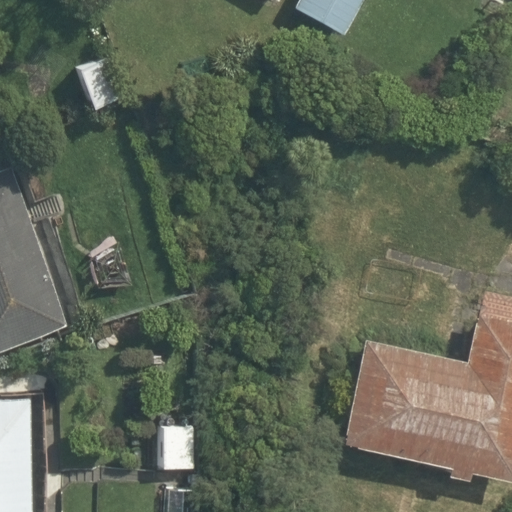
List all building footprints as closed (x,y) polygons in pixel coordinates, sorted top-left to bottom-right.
[(344,38),(364,0),(299,0),(294,10),(344,38)] [(102,51),(68,66),(91,118),(126,102),(102,51)] [(6,167),(0,169),(0,347),(69,320),(6,167)] [(502,476),(511,430),(511,295),(481,289),(476,310),(465,308),(454,356),(349,332),(325,438),(436,463),(434,472),(456,476),(458,467),(502,476)] [(33,511),(33,398),(0,398),(0,511),(33,511)] [(198,417),(156,417),(155,476),(198,477),(198,417)]
